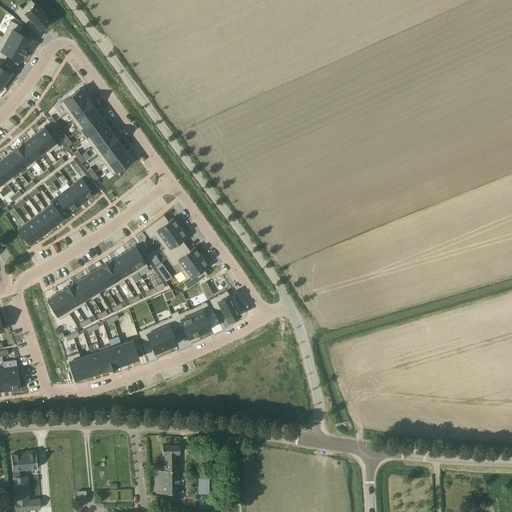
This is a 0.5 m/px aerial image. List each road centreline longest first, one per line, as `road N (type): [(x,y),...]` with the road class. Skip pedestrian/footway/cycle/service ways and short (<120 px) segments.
road 1 (unclassified): [(290,307),(67,0)]
road 2 (tertiary): [(0,428),(126,422),(316,442)]
road 3 (residential): [(47,393),(18,288),(170,182)]
road 4 (residential): [(0,119),(62,49),(170,182)]
road 5 (residential): [(47,393),(86,392),(153,370),(265,316)]
road 6 (residential): [(170,182),(265,316)]
road 7 (tertiary): [(368,450),(511,460)]
road 8 (unclassified): [(316,442),(317,395),(290,307)]
